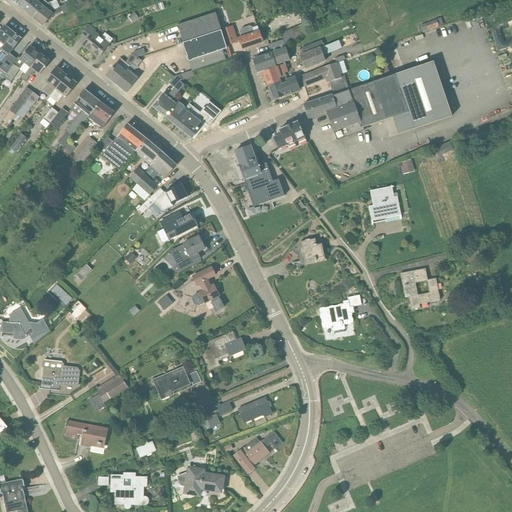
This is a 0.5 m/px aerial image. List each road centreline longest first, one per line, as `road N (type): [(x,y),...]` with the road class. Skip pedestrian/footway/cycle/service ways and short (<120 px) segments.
road 1 (residential): [(511,462),(442,392),(331,363),(300,369)]
road 2 (tertiary): [(300,369),(183,155)]
road 3 (tertiary): [(183,155),(0,5)]
road 4 (residential): [(76,511),(0,370)]
road 5 (tertiary): [(262,511),(305,444),(309,397),(300,369)]
road 6 (residential): [(183,155),(306,100)]
